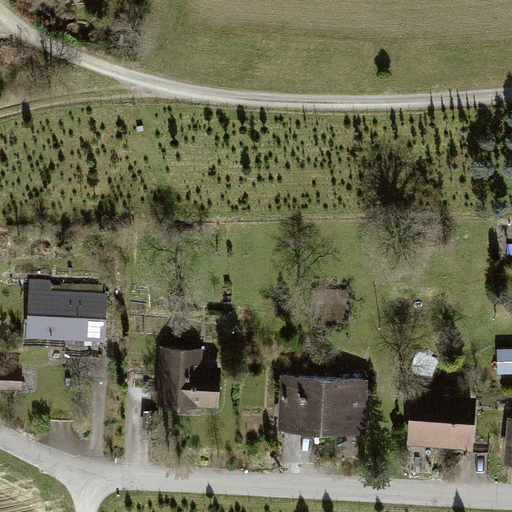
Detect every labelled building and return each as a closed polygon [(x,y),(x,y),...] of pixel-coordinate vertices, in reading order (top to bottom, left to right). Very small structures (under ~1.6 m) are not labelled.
[(27,291),(24,344),(96,347),(99,292),(27,291)] [(511,325),(489,324),(485,372),(511,374),(511,325)] [(156,404),(205,409),(208,377),(211,344),(163,339),(156,404)] [(22,368),(0,365),(0,394),(18,397),(22,368)] [(277,378),(273,425),(364,433),(368,386),(277,378)] [(470,396),(409,390),(403,445),(464,451),(470,396)] [(511,411),(504,411),(499,457),(511,458),(511,411)]
